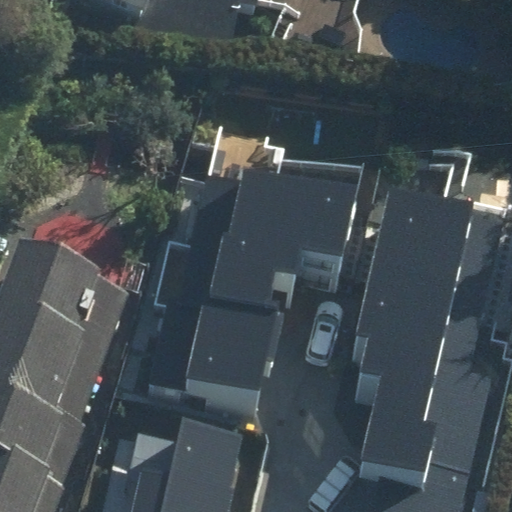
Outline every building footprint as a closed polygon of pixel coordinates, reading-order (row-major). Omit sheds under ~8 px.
[(37,21),(127,67),(160,0),(0,0),(0,25),(28,39),(37,21)] [(252,283),(300,284),(322,216),(217,182),(142,410),(249,445),(252,283)] [(476,511),(511,329),(511,259),(381,234),(334,511),(476,511)] [(0,277),(0,511),(47,511),(113,315),(0,277)] [(229,511),(237,478),(160,448),(139,511),(229,511)]
